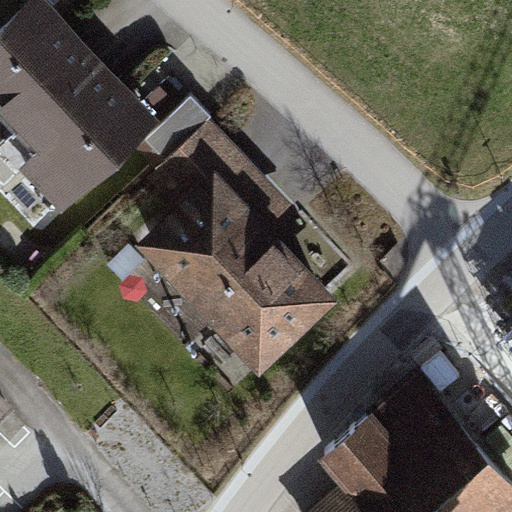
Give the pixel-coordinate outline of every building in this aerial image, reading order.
[(99,55),(46,0),(29,0),(0,28),(0,114),(17,132),(99,55)] [(21,169),(62,213),(161,121),(99,55),(17,132),(37,154),(21,169)] [(211,118),(151,176),(181,207),(142,244),(267,374),(346,298),(274,223),(294,204),(211,118)] [(511,511),(511,465),(419,360),(372,401),(469,511),(511,511)] [(0,422),(16,406),(0,390),(0,422)] [(469,511),(372,401),(320,447),(344,475),(301,511),(469,511)]
